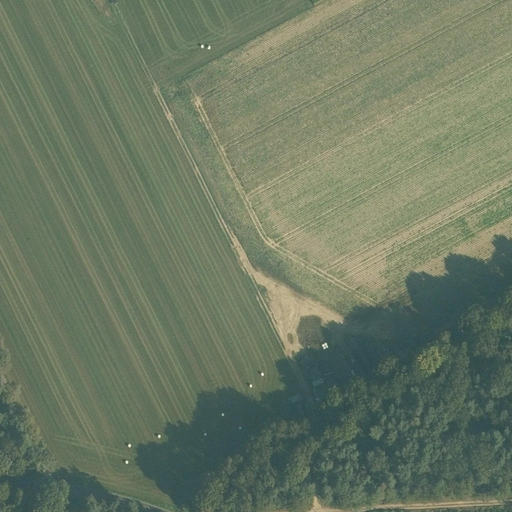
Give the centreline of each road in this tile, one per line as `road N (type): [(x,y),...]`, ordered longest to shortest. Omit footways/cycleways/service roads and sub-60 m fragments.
road 1 (track): [(320,510),(316,410),(110,0)]
road 2 (track): [(291,511),(511,501)]
road 3 (unclassified): [(0,374),(51,486)]
